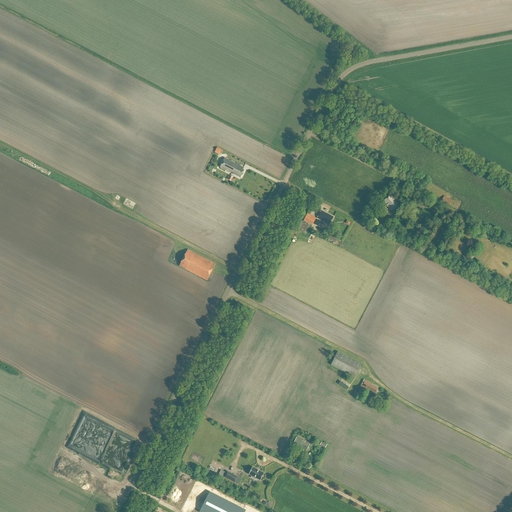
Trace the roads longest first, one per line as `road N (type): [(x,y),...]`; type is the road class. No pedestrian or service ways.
road 1 (unclassified): [(115,511),(339,78),(370,62),(511,37)]
road 2 (track): [(511,456),(390,393),(360,358),(228,291)]
road 3 (track): [(235,464),(247,445),(376,511)]
road 4 (track): [(290,447),(285,457),(388,511)]
